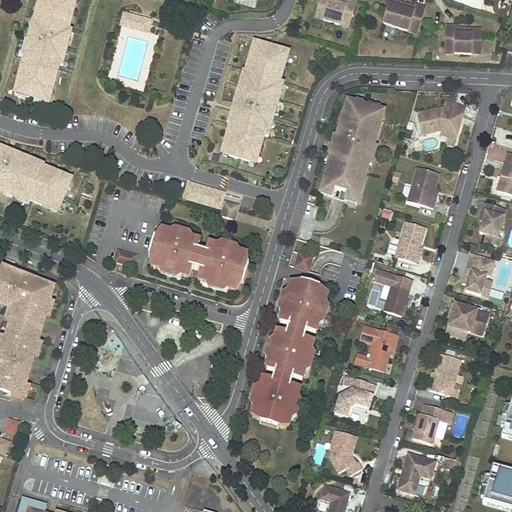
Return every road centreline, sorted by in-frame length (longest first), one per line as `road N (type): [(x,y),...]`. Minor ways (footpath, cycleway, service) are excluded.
road 1 (residential): [(490,78),(475,164),(425,335),(411,355),(374,482),(375,504)]
road 2 (residential): [(252,325),(330,85),(362,73),(490,78)]
road 3 (residential): [(97,285),(76,316),(51,425),(63,436),(163,465),(177,466),(214,443)]
road 4 (residential): [(112,302),(203,428)]
road 5 (residential): [(252,325),(133,292),(112,302)]
